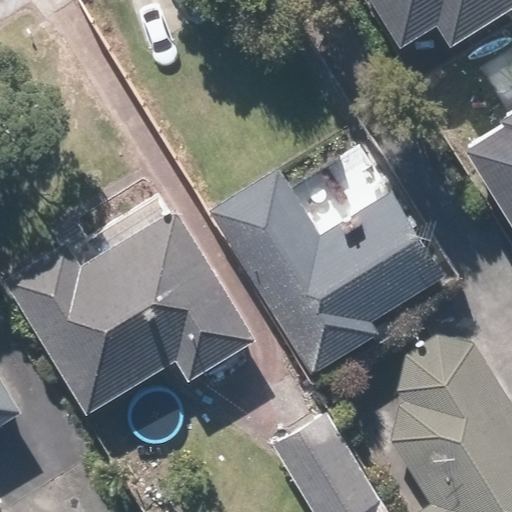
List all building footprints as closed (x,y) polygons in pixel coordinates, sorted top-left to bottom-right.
[(511,0),(386,0),(412,40),(448,17),(462,38),(511,5),(511,0)] [(511,91),(461,124),(511,202),(511,91)] [(284,162),(213,204),(313,371),(384,329),(376,315),(451,270),(399,183),(324,228),(284,162)] [(69,238),(8,274),(89,409),(180,355),(193,376),(261,336),(181,202),(82,261),(69,238)] [(409,508),(411,511),(511,511),(511,393),(502,378),(499,372),(475,340),(441,328),(408,349),(401,384),(406,394),(393,435),(430,496),(409,508)] [(0,421),(28,404),(0,359),(0,421)] [(325,406),(272,437),(317,511),(365,511),(382,502),(325,406)] [(14,511),(0,488),(0,511),(14,511)]
